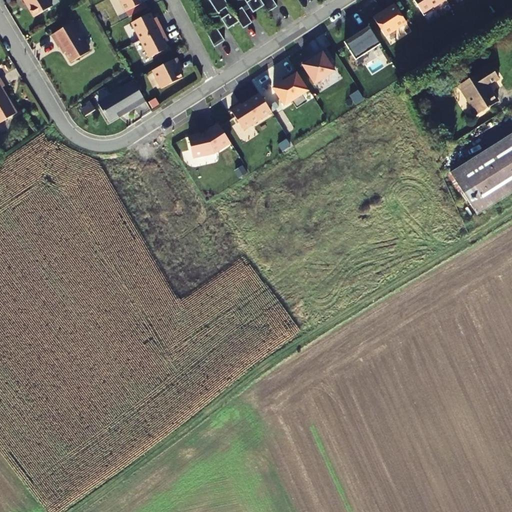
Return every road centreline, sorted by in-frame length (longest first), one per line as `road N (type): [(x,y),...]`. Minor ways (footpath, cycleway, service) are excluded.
road 1 (track): [(511,214),(333,320),(73,511)]
road 2 (residential): [(0,19),(63,124),(87,143),(119,144),(216,82)]
road 3 (residential): [(216,82),(341,0)]
